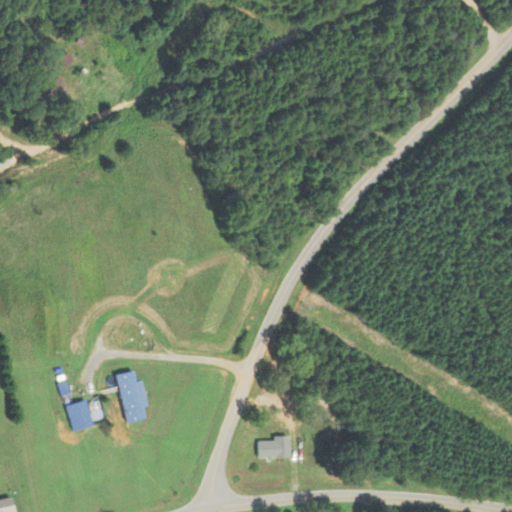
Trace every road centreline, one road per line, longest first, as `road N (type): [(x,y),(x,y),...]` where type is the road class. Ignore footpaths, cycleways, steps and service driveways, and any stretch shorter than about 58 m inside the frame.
road 1 (residential): [(210,508),(226,430),(299,264),(353,195),(511,34)]
road 2 (residential): [(501,46),(470,0),(381,1),(40,166)]
road 3 (residential): [(511,510),(335,495),(191,511)]
